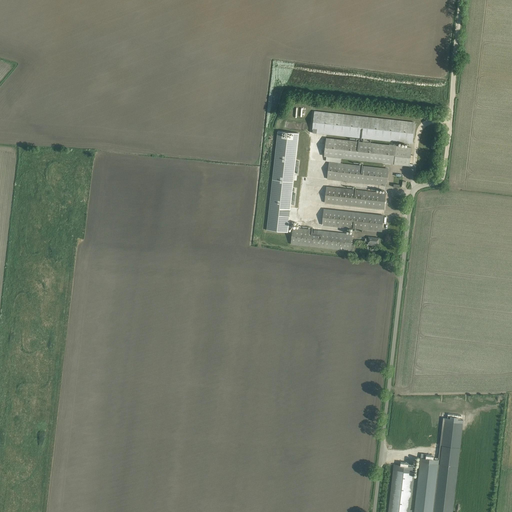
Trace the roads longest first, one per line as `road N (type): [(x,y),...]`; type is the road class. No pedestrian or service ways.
road 1 (unclassified): [(374,511),(411,191),(444,174)]
road 2 (track): [(444,174),(461,0)]
